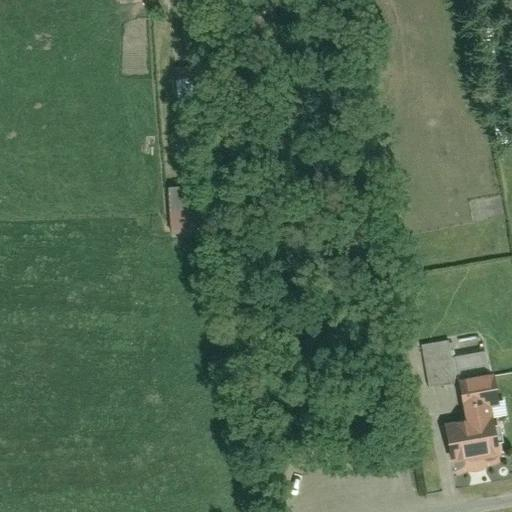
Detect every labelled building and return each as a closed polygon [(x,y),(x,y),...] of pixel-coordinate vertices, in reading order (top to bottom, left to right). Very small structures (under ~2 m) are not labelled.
[(184,123),(200,123),(197,65),(181,66),(184,123)] [(449,340),(421,344),(427,382),(454,378),(451,355),(449,340)] [(488,373),(485,350),(451,355),(454,378),(488,373)] [(496,401),(492,373),(488,373),(454,378),(458,406),(489,402),(496,401)] [(489,402),(458,406),(460,421),(492,417),(489,402)] [(460,421),(442,424),(447,459),(497,452),(492,417),(460,421)] [(464,459),(463,470),(488,470),(489,459),(464,459)]
